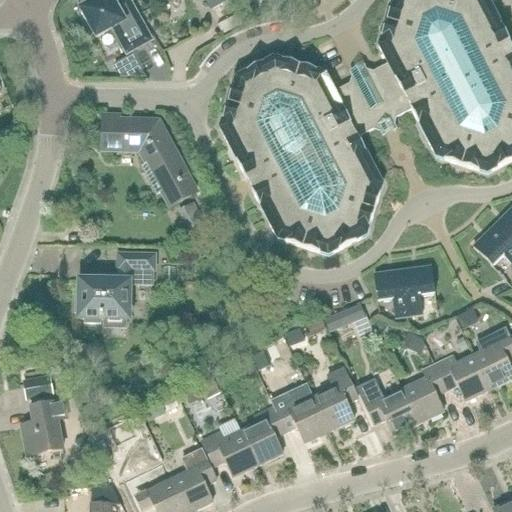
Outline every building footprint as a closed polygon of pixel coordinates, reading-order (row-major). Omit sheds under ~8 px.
[(100,0),(80,11),(95,40),(112,31),(126,56),(150,43),(126,1),(115,7),(110,0),(100,0)] [(204,0),(211,10),(227,1),(226,0),(204,0)] [(393,0),(392,7),(391,7),(380,41),(381,42),(378,50),(381,54),(380,55),(387,69),(334,96),(324,77),(273,61),(268,64),(268,63),(240,78),(240,79),(235,81),(232,89),(221,124),(219,132),(221,137),(229,153),(229,152),(236,165),(235,165),(245,183),(245,182),(251,193),(250,193),(259,211),(266,223),(274,239),(284,246),(319,257),(327,259),(332,257),(360,243),(360,242),(365,240),(368,232),(379,197),(381,189),(379,184),(371,168),(364,156),(365,156),(356,140),(410,112),(418,128),(419,128),(425,140),(425,141),(433,156),(436,161),(444,163),(443,164),(478,175),(478,174),(486,177),(491,175),(511,164),(511,52),(509,46),(485,0),(393,0)] [(242,27),(236,16),(217,27),(223,36),(242,27)] [(116,68),(123,81),(147,80),(134,58),(116,68)] [(160,194),(168,210),(194,196),(156,125),(118,124),(118,118),(102,118),(102,154),(139,155),(144,165),(141,167),(156,196),(160,194)] [(511,212),(493,232),(511,250),(511,212)] [(199,217),(185,225),(193,238),(206,230),(199,217)] [(511,271),(511,250),(493,232),(472,253),(492,272),(502,261),(511,271)] [(82,285),(83,283),(81,283),(81,294),(79,294),(79,299),(75,299),(74,316),(79,316),(78,320),(80,320),(80,322),(84,322),(84,326),(101,326),(101,321),(129,321),(130,319),(128,319),(128,317),(129,317),(129,306),(128,306),(128,304),(133,305),(133,303),(132,303),(132,287),(151,288),(151,289),(153,289),(153,274),(155,274),(155,257),(153,257),(153,258),(122,257),(122,256),(121,256),(118,279),(90,278),(90,280),(90,285),(82,285)] [(402,276),(408,322),(421,320),(419,301),(434,299),(431,272),(402,276)] [(394,324),(408,322),(402,276),(373,280),(377,306),(391,304),(394,324)] [(452,329),(466,326),(463,312),(449,315),(452,329)] [(341,316),(324,323),(329,335),(346,328),(341,316)] [(309,339),(323,333),(319,324),(305,330),(309,339)] [(379,324),(371,333),(379,339),(387,330),(379,324)] [(474,360),(473,360),(489,395),(511,383),(511,377),(507,366),(511,363),(511,339),(508,341),(504,332),(476,345),(481,356),(474,360)] [(462,340),(456,344),(460,351),(466,348),(462,340)] [(250,360),(257,374),(269,369),(262,355),(250,360)] [(473,360),(457,367),(453,360),(433,369),(445,395),(456,390),(464,407),(489,395),(473,360)] [(253,375),(247,362),(235,368),(241,381),(253,375)] [(345,369),(327,378),(333,392),(311,402),(328,437),(354,425),(340,396),(354,389),(345,369)] [(434,400),(445,395),(433,369),(422,375),(425,383),(401,395),(418,429),(442,417),(434,400)] [(147,379),(144,381),(147,387),(150,385),(163,378),(159,370),(146,377),(147,379)] [(29,405),(53,400),(49,380),(26,385),(29,405)] [(200,387),(207,400),(218,395),(211,381),(200,387)] [(376,383),(357,391),(366,409),(375,429),(385,425),(393,441),(418,429),(401,395),(385,402),(376,383)] [(304,449),(328,437),(311,402),(287,414),(283,406),(272,411),(285,438),(296,432),(304,449)] [(25,461),(31,460),(60,455),(54,424),(64,422),(61,407),(29,413),(32,427),(20,430),(25,461)] [(160,407),(149,413),(153,421),(164,415),(160,407)] [(274,443),(285,438),(272,411),(260,417),(264,424),(240,436),(257,471),(282,459),(274,443)] [(232,483),(257,471),(240,436),(215,448),(211,440),(200,446),(203,451),(213,472),(224,466),(232,483)] [(108,469),(121,463),(113,446),(100,453),(108,469)] [(189,474),(170,483),(183,511),(201,511),(212,507),(204,490),(214,485),(210,475),(213,473),(213,472),(203,451),(182,460),(183,462),(189,474)] [(183,511),(170,483),(145,495),(141,487),(130,493),(138,511),(183,511)]
